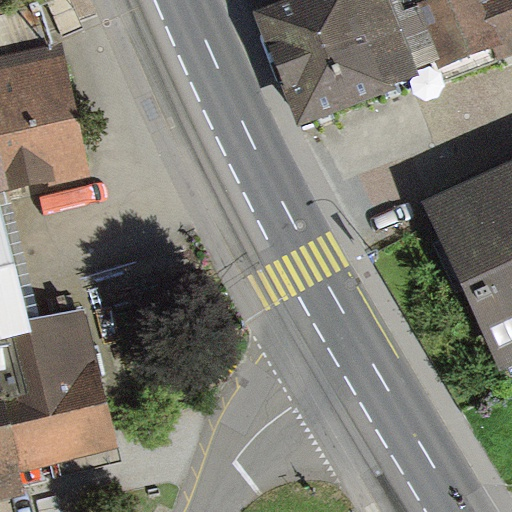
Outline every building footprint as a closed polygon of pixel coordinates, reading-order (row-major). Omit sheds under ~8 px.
[(0,0),(0,42),(50,31),(38,0),(0,0)] [(400,82),(511,35),(511,0),(307,0),(264,18),(302,111),(396,72),(400,82)] [(0,240),(1,240),(0,233),(0,182),(83,161),(50,31),(0,42),(0,240)] [(485,378),(511,366),(511,195),(422,235),(485,378)] [(0,463),(106,435),(72,307),(23,320),(1,240),(0,240),(0,463)]
